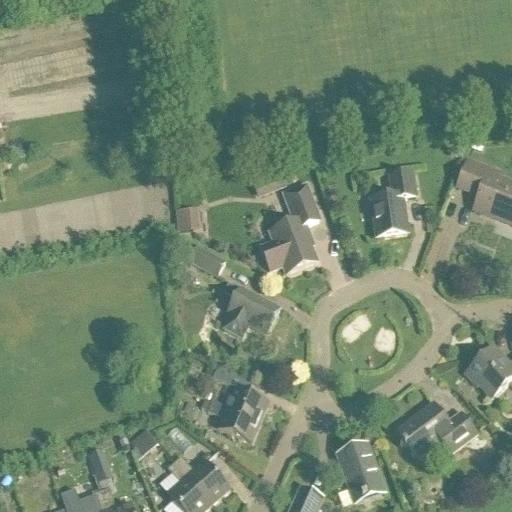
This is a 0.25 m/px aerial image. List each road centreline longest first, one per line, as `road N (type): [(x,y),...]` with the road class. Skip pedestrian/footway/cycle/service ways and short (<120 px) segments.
road 1 (residential): [(309,407),(323,315),(359,287),(386,276),(416,287),(442,320)]
road 2 (residential): [(309,407),(333,417),(361,412),(427,356),(442,320)]
